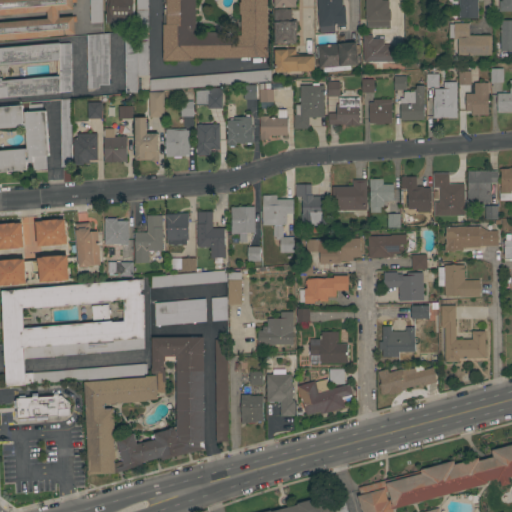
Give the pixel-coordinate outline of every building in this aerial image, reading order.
[(75,0),(75,2),(72,3),(72,10),(58,11),(58,18),(75,16),(76,22),(73,22),(74,35),(0,40),(0,0),(75,0)] [(89,23),(89,0),(101,0),(102,23),(89,23)] [(106,22),(105,22),(104,14),(106,14),(106,2),(105,2),(105,0),(133,0),(133,20),(131,20),(131,23),(106,23),(106,22)] [(147,0),(148,76),(136,76),(136,93),(124,93),(124,31),(136,31),(135,0),(147,0)] [(193,58),(193,61),(162,61),(162,15),(163,15),(163,4),(162,4),(161,0),(266,0),(267,58),(193,58)] [(272,0),(295,0),(295,1),(295,7),(273,8),(272,0)] [(316,0),(341,0),(342,7),(344,7),(345,25),(334,25),(334,32),(319,33),(316,0)] [(364,0),(387,0),(387,11),(390,11),(390,21),(388,21),(389,27),(366,27),(366,21),(365,21),(364,0)] [(458,18),(458,0),(477,0),(477,18),(458,18)] [(511,12),(498,12),(498,1),(502,1),(502,0),(511,0),(511,12)] [(273,10),(277,10),(277,9),(286,8),(286,9),(291,9),(291,21),(296,21),(297,29),(295,29),(295,44),(273,44),(273,10)] [(500,21),(511,21),(511,51),(500,51),(500,21)] [(457,39),(453,39),(453,38),(448,38),(448,24),(453,24),(453,23),(468,23),(468,36),(490,36),(490,56),(457,56),(457,39)] [(109,85),(98,85),(98,89),(87,89),(86,35),(108,33),(109,85)] [(372,36),(372,39),(383,39),(383,45),(390,45),(390,46),(401,46),(401,62),(362,62),(362,36),(372,36)] [(355,42),(357,65),(350,66),(350,70),(323,72),(322,68),(318,69),(318,58),(314,58),(314,47),(316,47),(316,45),(355,42)] [(70,44),(71,90),(69,92),(0,97),(0,48),(69,43),(70,44)] [(290,71),(290,72),(287,72),(287,73),(274,73),(274,49),(295,49),(295,54),(298,54),(310,54),(310,57),(313,57),(313,71),(290,71)] [(490,82),(490,69),(502,69),(502,83),(490,82)] [(270,70),(271,81),(149,91),(148,80),(270,70)] [(470,72),(470,85),(458,85),(458,72),(470,72)] [(426,88),(425,74),(438,74),(438,88),(426,88)] [(405,77),(405,90),(393,90),(393,77),(405,77)] [(456,119),(447,118),(440,118),(440,119),(432,119),(432,97),(433,97),(436,89),(439,89),(446,80),(457,77),(456,119)] [(373,93),(361,94),(361,80),(373,79),(373,93)] [(496,93),(509,93),(509,81),(511,80),(511,112),(496,112),(496,93)] [(326,96),(327,82),(339,82),(339,96),(326,96)] [(308,118),(308,129),(293,129),(293,115),(295,115),(295,105),(299,105),(299,86),(312,86),(312,83),(318,83),(318,86),(323,86),(323,118),(308,118)] [(471,115),(471,111),(465,111),(465,94),(469,94),(469,86),(473,86),(473,83),(487,83),(488,115),(471,115)] [(259,90),(258,90),(258,84),(270,84),(270,90),(273,90),(273,103),(259,103),(259,90)] [(243,100),(243,85),(256,85),(255,100),(243,100)] [(423,120),(400,121),(400,98),(403,98),(403,92),(413,92),(413,89),(415,89),(415,86),(423,86),(423,120)] [(195,91),(208,90),(208,88),(221,88),(221,108),(207,109),(207,106),(195,106),(195,91)] [(148,117),(148,92),(163,92),(163,117),(148,117)] [(345,125),(345,124),(328,124),(328,113),(336,113),(336,104),(338,104),(338,98),(358,98),(358,125),(345,125)] [(60,99),(70,99),(71,167),(60,167),(60,99)] [(390,99),(391,123),(383,123),(383,125),(375,125),(375,124),(369,124),(368,103),(373,103),(373,100),(390,99)] [(87,119),(87,102),(101,102),(101,119),(87,119)] [(180,102),(193,102),(193,117),(180,117),(180,102)] [(45,156),(46,169),(32,170),(32,162),(26,163),(27,170),(0,172),(0,151),(27,149),(25,126),(0,127),(0,107),(22,106),(23,123),(25,123),(24,112),(29,112),(28,105),(41,104),(42,111),(45,111),(49,156),(45,156)] [(118,119),(118,107),(132,106),(132,119),(118,119)] [(268,140),(259,140),(259,134),(260,134),(260,120),(259,120),(259,116),(268,116),(268,119),(277,118),(277,110),(286,109),(286,118),(287,118),(287,136),(268,136),(268,140)] [(235,146),(226,146),(226,121),(233,121),(233,117),(245,117),(245,115),(249,115),(249,118),(251,117),(251,127),(253,127),(253,143),(235,144),(235,146)] [(134,118),(146,118),(146,134),(158,134),(158,161),(150,161),(150,160),(135,160),(134,118)] [(209,150),(209,156),(196,156),(196,125),(219,125),(219,150),(209,150)] [(104,163),(103,138),(104,138),(104,129),(114,129),(114,137),(126,136),(127,162),(104,163)] [(185,155),(185,156),(183,156),(183,157),(165,158),(165,130),(185,129),(185,131),(188,131),(188,155),(185,155)] [(73,139),(77,139),(77,134),(96,134),(96,160),(89,160),(89,163),(83,163),(83,165),(73,165),(73,139)] [(511,191),(511,194),(499,194),(499,188),(500,188),(500,172),(499,172),(499,169),(508,169),(508,168),(511,168),(511,191)] [(497,183),(490,183),(490,203),(477,203),(477,205),(471,205),(471,204),(465,204),(465,200),(467,200),(467,191),(467,171),(481,171),(497,171),(497,183)] [(464,216),(434,216),(434,203),(438,203),(438,196),(436,197),(436,201),(432,201),(432,173),(448,173),(448,184),(463,184),(464,216)] [(416,187),(422,187),(422,188),(430,188),(430,191),(431,209),(430,209),(430,213),(416,213),(416,209),(407,209),(407,193),(406,193),(406,189),(400,189),(400,177),(415,177),(416,187)] [(382,179),(382,185),(393,185),(393,203),(387,203),(387,206),(383,206),(383,207),(379,207),(379,213),(370,213),(370,207),(369,207),(369,198),(370,198),(369,188),(368,180),(382,179)] [(352,187),(352,180),(366,180),(366,208),(366,210),(331,211),(331,187),(352,187)] [(325,213),(326,213),(326,225),(320,225),(320,226),(310,226),(310,224),(301,224),(301,214),(302,214),(302,201),(301,201),(301,197),(295,197),(295,185),(311,185),(311,195),(312,195),(312,197),(325,197),(325,213)] [(262,196),(270,196),(270,195),(276,195),(276,199),(293,199),(293,213),(286,213),(286,225),(281,225),(281,226),(282,226),(282,237),(294,237),(294,253),(280,253),(280,240),(275,240),(275,237),(273,237),(273,226),(274,226),(274,225),(262,225),(262,196)] [(484,220),(484,206),(497,206),(497,220),(484,220)] [(246,233),(246,242),(239,242),(238,234),(230,234),(230,207),(254,207),(254,233),(246,233)] [(196,212),(212,212),(212,229),(224,229),(224,246),(225,246),(225,258),(221,258),(221,263),(213,264),(213,258),(210,258),(210,247),(197,248),(196,212)] [(186,239),(186,245),(181,245),(181,244),(176,244),(176,246),(172,246),(172,244),(167,244),(167,240),(166,240),(166,229),(165,229),(165,215),(177,215),(177,213),(188,213),(188,239),(186,239)] [(399,229),(387,228),(387,214),(399,214),(399,229)] [(134,250),(134,233),(146,233),(146,216),(161,216),(162,251),(148,251),(148,263),(134,263),(134,250)] [(42,221),(57,220),(64,219),(65,235),(66,235),(67,244),(62,244),(62,245),(42,247),(42,246),(37,247),(35,222),(42,221)] [(104,245),(104,219),(117,219),(117,221),(128,221),(128,245),(104,245)] [(0,223),(15,223),(15,224),(22,223),(23,248),(19,248),(19,249),(0,249),(0,223)] [(75,224),(89,223),(89,232),(97,231),(100,265),(94,265),(94,266),(89,266),(89,267),(78,268),(75,224)] [(456,227),(464,226),(464,227),(474,227),(474,226),(477,226),(477,227),(479,227),(486,231),(497,231),(497,236),(498,239),(497,242),(497,246),(479,247),(462,248),(463,251),(453,252),(449,251),(444,251),(444,244),(445,244),(445,240),(444,237),(445,235),(445,227),(456,227)] [(511,260),(504,260),(503,240),(505,240),(505,234),(510,234),(510,241),(511,241),(511,260)] [(390,236),(390,235),(406,235),(406,254),(393,254),(393,257),(368,258),(367,236),(390,236)] [(360,257),(352,257),(352,261),(339,262),(339,264),(319,264),(319,252),(307,252),(306,240),(359,238),(360,257)] [(247,261),(247,247),(260,247),(260,261),(247,261)] [(411,270),(411,255),(426,254),(426,270),(411,270)] [(42,258),(42,257),(62,255),(62,256),(67,256),(68,265),(67,265),(68,281),(62,281),(62,282),(46,283),(46,282),(39,282),(39,268),(37,268),(37,258),(42,258)] [(180,271),(180,269),(170,269),(170,258),(195,259),(195,271),(180,271)] [(25,269),(24,269),(26,284),(19,285),(3,287),(3,286),(0,286),(0,260),(19,259),(19,260),(24,259),(25,269)] [(132,262),(132,275),(107,275),(107,262),(132,262)] [(459,295),(444,296),(443,286),(437,286),(436,268),(443,267),(443,266),(463,265),(464,280),(479,279),(480,296),(459,297),(459,295)] [(150,288),(151,276),(226,270),(226,282),(150,288)] [(398,301),(398,288),(383,288),(382,272),(397,271),(397,274),(402,274),(402,275),(406,275),(406,273),(422,272),(423,300),(398,301)] [(227,304),(227,272),(241,272),(241,304),(227,304)] [(335,290),(335,297),(327,297),(327,302),(314,302),(314,304),(304,303),(299,303),(299,290),(304,290),(304,289),(306,289),(306,284),(305,284),(305,279),(324,279),(324,278),(332,278),(332,276),(348,276),(348,290),(335,290)] [(139,279),(139,280),(142,280),(143,290),(140,290),(140,294),(143,294),(143,349),(23,360),(25,375),(146,364),(146,374),(143,374),(143,375),(5,387),(1,291),(139,279)] [(211,322),(211,298),(226,297),(227,320),(211,322)] [(205,299),(205,322),(154,326),(153,303),(205,299)] [(428,305),(428,318),(410,318),(410,306),(428,305)] [(444,328),(440,328),(440,306),(455,305),(455,339),(471,339),(471,331),(484,331),(484,358),(458,358),(458,362),(444,362),(444,328)] [(296,323),(296,309),(309,309),(309,323),(296,323)] [(292,345),(274,345),(274,346),(270,346),(270,345),(257,345),(257,332),(262,332),(262,327),(267,327),(267,319),(280,319),(280,312),(292,312),(292,345)] [(397,357),(382,357),(382,350),(378,350),(378,342),(382,342),(382,326),(390,326),(390,332),(405,332),(405,327),(413,327),(413,338),(414,338),(414,352),(397,352),(397,357)] [(319,363),(319,359),(309,359),(309,345),(310,345),(310,342),(316,342),(316,341),(317,341),(317,339),(319,339),(319,340),(321,340),(321,331),(338,331),(338,341),(336,341),(336,344),(347,344),(347,363),(319,363)] [(205,444),(205,448),(161,460),(160,457),(141,463),(142,466),(115,473),(115,474),(88,475),(83,382),(145,377),(151,376),(151,338),(203,337),(203,444),(205,444)] [(215,339),(227,339),(228,442),(216,442),(215,339)] [(405,390),(388,395),(387,392),(381,394),(379,390),(380,390),(378,384),(380,383),(377,371),(387,368),(388,372),(400,369),(401,370),(409,368),(409,369),(413,368),(413,367),(421,364),(423,370),(432,367),(436,382),(422,386),(422,384),(405,389),(405,390)] [(329,384),(329,369),(343,369),(344,384),(329,384)] [(262,385),(249,385),(249,371),(262,371),(262,385)] [(266,375),(291,375),(291,385),(292,385),(293,390),(292,390),(292,400),(294,400),(294,416),(280,416),(279,402),(266,402),(266,375)] [(315,381),(315,382),(325,379),(328,390),(349,384),(352,394),(351,395),(351,397),(342,399),(344,407),(321,415),(320,411),(306,415),(301,398),(300,398),(297,386),(315,381)] [(68,402),(69,415),(18,419),(16,399),(30,398),(30,394),(38,393),(38,397),(52,396),(51,392),(59,392),(59,396),(61,396),(68,402)] [(240,395),(249,395),(249,396),(262,396),(262,417),(263,417),(263,421),(256,421),(256,423),(244,423),(244,424),(240,424),(240,395)] [(362,511),(358,495),(359,495),(357,488),(378,482),(380,491),(384,490),(387,501),(390,500),(385,480),(409,474),(410,477),(419,475),(418,470),(453,461),(454,465),(477,458),(478,461),(492,457),(490,450),(511,444),(511,511),(362,511)] [(262,511),(270,510),(271,511),(296,505),(296,504),(329,494),(333,511),(262,511)] [(335,511),(333,503),(344,501),(347,511),(335,511)]
